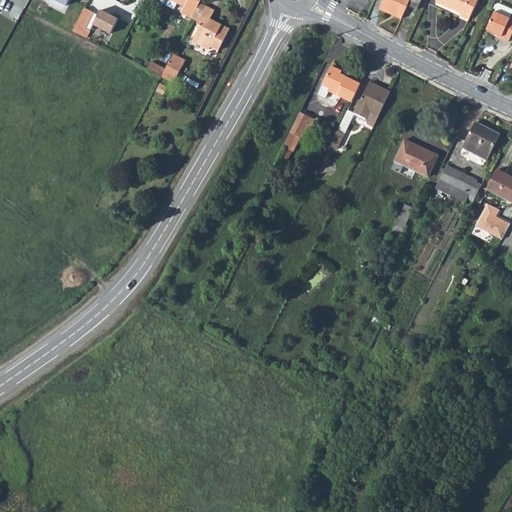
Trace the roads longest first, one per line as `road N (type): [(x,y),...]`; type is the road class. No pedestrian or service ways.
road 1 (tertiary): [(0,383),(112,300),(144,265),(289,7)]
road 2 (secondary): [(511,108),(308,1)]
